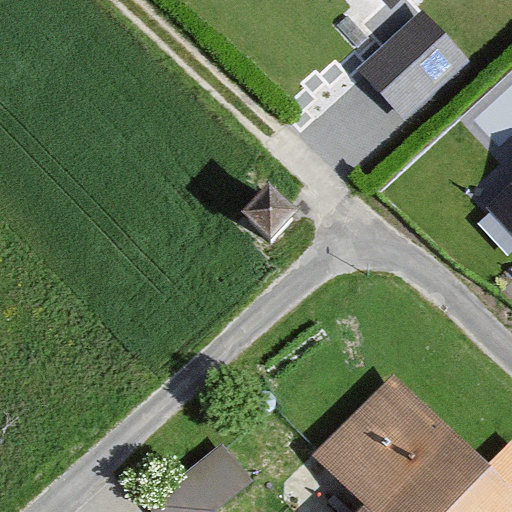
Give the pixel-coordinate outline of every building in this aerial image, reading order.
[(379,0),(396,17),(414,0),(379,0)] [(427,17),(363,73),(409,124),(472,68),(427,17)] [(303,223),(276,195),(249,223),(276,250),(303,223)] [(511,196),(492,214),(511,236),(511,196)] [(511,511),(511,496),(398,383),(318,463),(366,511),(511,511)] [(227,511),(257,488),(225,449),(148,511),(149,511),(227,511)]
